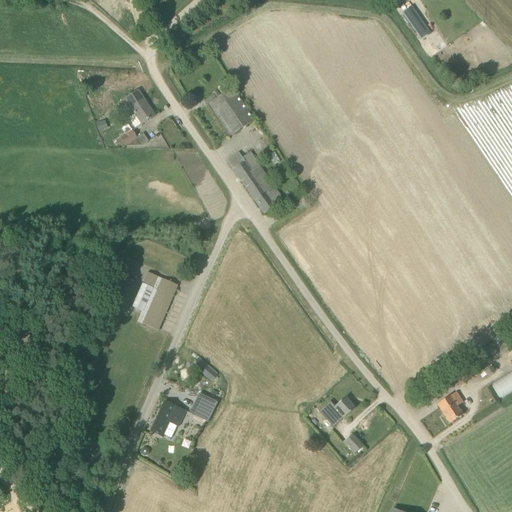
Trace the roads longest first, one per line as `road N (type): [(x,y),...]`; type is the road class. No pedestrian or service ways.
road 1 (track): [(511,78),(452,97),(379,16),(276,8),(152,70)]
road 2 (unclassified): [(468,511),(244,205)]
road 3 (unclassified): [(107,511),(123,459),(233,213),(244,205)]
road 4 (unclassified): [(244,205),(152,70),(158,37),(199,0)]
road 5 (track): [(393,405),(511,314)]
